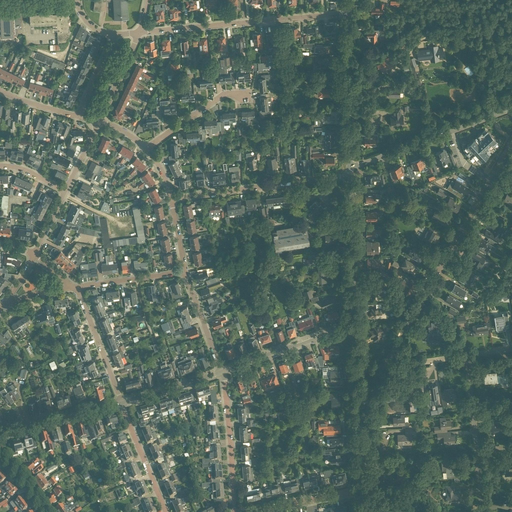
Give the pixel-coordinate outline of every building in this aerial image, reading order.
[(94,0),(94,10),(101,11),(102,2),(113,1),(114,20),(122,19),(122,21),(124,21),(126,21),(126,19),(128,19),(127,0),(94,0)] [(182,0),(183,2),(185,1),(186,7),(188,7),(188,10),(197,9),(197,8),(199,8),(198,1),(193,1),(192,0),(182,0)] [(372,8),(371,13),(376,13),(375,17),(376,18),(378,19),(379,18),(379,17),(380,13),(382,13),(383,7),(384,7),(384,3),(380,3),(380,8),(372,8)] [(173,9),(169,10),(169,7),(168,4),(166,4),(166,7),(167,14),(170,14),(170,20),(178,19),(177,13),(181,12),(181,7),(172,7),(173,9)] [(158,12),(155,13),(156,21),(164,21),(163,13),(164,13),(164,8),(158,8),(158,12)] [(56,13),(30,14),(30,24),(52,22),(52,29),(57,28),(58,44),(66,43),(72,32),(69,30),(68,13),(69,12),(69,10),(68,9),(66,9),(65,11),(59,11),(59,10),(56,10),(56,11),(56,12),(56,13)] [(0,16),(0,17),(0,21),(0,22),(1,26),(0,26),(0,27),(1,27),(1,31),(0,31),(0,32),(1,32),(1,36),(1,37),(1,38),(3,38),(3,37),(12,37),(14,37),(14,36),(17,36),(18,36),(17,29),(22,29),(21,20),(20,20),(19,16),(21,16),(21,11),(9,12),(10,16),(2,16),(2,15),(0,15),(0,16)] [(332,25),(326,26),(327,34),(333,33),(333,36),(338,35),(337,28),(333,29),(332,25)] [(312,28),(307,29),(307,35),(313,34),(313,35),(319,35),(319,34),(322,34),(322,30),(318,30),(318,26),(312,27),(312,28)] [(367,32),(367,36),(368,36),(368,38),(370,40),(371,40),(371,41),(376,41),(376,34),(380,34),(380,26),(374,26),(374,32),(367,32)] [(80,27),(75,37),(81,40),(85,31),(85,29),(80,27)] [(297,28),(290,29),(291,37),(297,36),(301,36),(300,32),(297,32),(297,28)] [(85,31),(81,40),(86,42),(90,35),(90,33),(85,31)] [(272,35),(266,35),(267,48),(272,47),(271,44),(276,43),(277,46),(277,50),(281,50),(279,32),(271,33),(272,35)] [(253,39),(250,40),(251,45),(258,45),(258,48),(262,48),(261,34),(253,35),(253,39)] [(90,35),(86,42),(87,41),(92,44),(95,38),(97,39),(97,38),(90,35)] [(238,38),(235,38),(236,51),(244,50),(242,36),(238,36),(238,38)] [(220,40),(217,40),(218,48),(218,51),(223,50),(222,48),(225,48),(224,37),(220,38),(220,40)] [(182,41),(180,41),(181,53),(189,53),(188,41),(186,41),(186,39),(181,40),(182,41)] [(197,41),(192,41),(192,47),(197,46),(197,45),(199,45),(199,50),(200,53),(203,53),(207,53),(206,39),(201,39),(202,41),(198,41),(197,41)] [(162,51),(160,51),(161,57),(171,56),(170,50),(169,40),(164,40),(165,42),(162,42),(162,51)] [(86,42),(85,45),(87,46),(87,45),(90,47),(89,49),(96,52),(99,47),(92,44),(87,41),(86,42)] [(147,46),(144,46),(145,50),(148,50),(149,50),(150,56),(157,55),(156,49),(154,49),(153,41),(147,42),(147,46)] [(303,44),(303,45),(303,48),(311,48),(311,49),(314,49),(314,53),(330,53),(330,52),(331,52),(331,47),(330,47),(330,46),(322,47),(322,46),(316,46),(314,46),(314,43),(303,44)] [(428,49),(416,50),(417,61),(429,59),(430,62),(439,61),(439,58),(443,58),(442,47),(438,48),(438,46),(428,47),(428,49)] [(85,51),(84,53),(94,57),(96,52),(89,49),(87,47),(85,51)] [(81,50),(80,52),(83,54),(82,58),(84,59),(91,63),(94,57),(84,53),(85,51),(81,50)] [(321,55),(315,56),(316,67),(319,67),(320,67),(324,66),(325,68),(328,68),(328,66),(332,66),(331,58),(321,58),(321,55)] [(233,56),(229,56),(229,57),(229,60),(229,63),(230,65),(232,65),(234,65),(235,65),(239,64),(239,61),(234,61),(233,56)] [(220,63),(218,63),(218,65),(220,65),(221,66),(230,65),(229,63),(229,60),(229,57),(223,58),(223,59),(220,60),(220,63)] [(384,62),(377,65),(380,72),(386,70),(388,76),(392,68),(391,68),(394,67),(391,57),(383,60),(384,62)] [(80,62),(79,63),(82,65),(89,68),(91,63),(84,59),(83,62),(80,61),(80,62)] [(76,61),(75,63),(78,65),(77,69),(79,70),(86,73),(89,68),(82,65),(79,63),(80,62),(76,61)] [(259,63),(259,71),(263,70),(263,68),(269,67),(269,62),(259,63)] [(137,65),(134,70),(143,74),(144,73),(144,72),(141,71),(143,68),(137,65)] [(21,75),(19,77),(16,84),(22,87),(25,80),(22,78),(23,76),(22,75),(25,69),(23,68),(20,74),(21,75)] [(3,69),(0,75),(5,79),(9,72),(3,69)] [(227,69),(224,69),(225,82),(235,81),(234,72),(230,72),(230,75),(227,75),(227,69)] [(75,73),(74,74),(84,79),(86,73),(79,70),(78,73),(75,71),(75,73)] [(134,70),(132,76),(138,79),(139,75),(142,77),(143,76),(143,74),(134,70)] [(71,71),(70,74),(73,75),(73,77),(76,78),(74,81),(81,84),(84,79),(74,74),(75,73),(71,71)] [(9,72),(5,79),(11,81),(14,75),(9,72)] [(198,85),(197,85),(197,91),(201,91),(200,88),(207,88),(205,73),(204,73),(204,74),(202,74),(203,81),(200,81),(198,81),(198,85)] [(30,82),(28,90),(34,91),(36,84),(37,81),(38,81),(40,75),(37,74),(35,81),(34,80),(34,83),(30,82)] [(14,75),(11,81),(16,84),(19,77),(14,75)] [(132,76),(129,81),(138,86),(139,84),(136,82),(138,79),(132,76)] [(70,84),(69,85),(79,89),(81,84),(74,81),(73,84),(70,83),(70,84)] [(129,81),(126,87),(133,90),(134,87),(137,88),(137,87),(138,86),(129,81)] [(66,82),(64,87),(67,88),(68,87),(71,89),(69,91),(76,95),(79,89),(69,85),(70,84),(70,83),(66,82)] [(389,89),(389,97),(393,97),(393,98),(396,98),(396,97),(400,97),(400,93),(403,93),(404,84),(396,83),(396,89),(389,89)] [(272,84),(266,84),(259,85),(260,91),(267,90),(268,94),(273,93),(272,90),(269,90),(269,87),(272,87),(272,84)] [(319,89),(318,89),(318,96),(327,95),(327,99),(328,100),(327,100),(328,100),(328,101),(329,101),(330,101),(330,100),(331,100),(332,100),(332,96),(332,89),(332,85),(324,86),(324,87),(319,87),(319,89)] [(47,87),(45,95),(51,96),(54,89),(47,87)] [(124,92),(143,101),(144,102),(146,99),(140,96),(139,98),(133,96),(134,95),(131,93),(133,90),(126,87),(124,92)] [(181,89),(178,89),(179,95),(182,95),(183,101),(188,100),(187,87),(184,88),(185,90),(182,91),(181,89)] [(65,94),(64,96),(74,100),(76,95),(69,91),(68,94),(65,93),(65,94)] [(124,92),(121,98),(127,101),(129,98),(132,99),(132,98),(138,101),(137,102),(141,104),(143,101),(124,92)] [(62,93),(60,95),(64,97),(63,98),(66,99),(64,102),(71,105),(74,100),(64,96),(65,94),(62,93)] [(261,102),(259,102),(259,104),(273,103),(273,101),(271,101),(271,97),(273,97),(273,93),(268,94),(265,94),(266,97),(260,98),(261,102)] [(121,98),(119,104),(128,108),(128,107),(129,106),(126,105),(127,101),(121,98)] [(261,110),(258,112),(262,118),(265,116),(265,114),(268,113),(270,113),(271,110),(271,106),(274,106),(273,103),(259,104),(260,106),(261,106),(261,110)] [(119,104),(116,109),(122,112),(124,109),(127,110),(127,109),(128,108),(119,104)] [(394,117),(390,117),(391,125),(403,123),(402,116),(400,116),(399,108),(393,109),(394,117)] [(115,109),(113,115),(120,119),(122,115),(124,116),(128,118),(129,115),(125,114),(122,112),(116,109),(115,109)] [(330,115),(317,116),(318,126),(322,126),(322,123),(326,123),(326,122),(330,122),(330,115)] [(37,116),(33,127),(37,129),(39,130),(36,139),(42,141),(46,142),(47,138),(46,138),(47,135),(45,135),(45,134),(47,135),(48,133),(46,132),(46,131),(41,129),(43,127),(41,126),(40,126),(41,123),(43,119),(41,119),(41,118),(37,116)] [(41,123),(40,126),(41,126),(43,127),(45,128),(46,125),(47,126),(50,118),(44,116),(43,119),(41,123)] [(146,123),(143,124),(144,128),(147,128),(147,127),(153,126),(152,119),(146,120),(146,123)] [(52,128),(50,142),(56,142),(57,132),(66,135),(70,126),(70,125),(67,124),(66,124),(64,124),(58,122),(56,127),(58,127),(57,128),(52,128)] [(325,128),(315,128),(315,131),(325,131),(325,136),(321,136),(321,139),(334,139),(334,132),(330,132),(330,130),(325,130),(325,128)] [(465,146),(463,148),(466,152),(473,160),(474,160),(477,163),(479,161),(490,152),(488,149),(489,148),(492,150),(495,147),(499,143),(497,141),(487,130),(487,131),(485,128),(481,132),(481,131),(478,135),(476,137),(476,136),(465,146)] [(202,137),(202,132),(192,133),(194,145),(194,147),(196,147),(197,146),(196,142),(200,142),(200,141),(203,140),(202,137)] [(374,137),(364,137),(365,145),(365,147),(368,147),(368,145),(374,145),(374,140),(377,140),(384,140),(384,134),(377,134),(377,137),(374,137)] [(103,137),(101,143),(115,149),(116,148),(110,146),(111,145),(108,144),(110,140),(103,137)] [(321,139),(319,139),(319,142),(323,142),(323,141),(325,141),(325,148),(330,148),(330,147),(332,147),(331,146),(331,145),(334,145),(334,139),(321,139)] [(174,144),(171,144),(171,150),(180,150),(179,147),(178,147),(177,140),(173,140),(174,144)] [(101,143),(98,149),(105,152),(106,148),(109,149),(109,148),(115,151),(115,149),(101,143)] [(67,144),(64,149),(67,150),(66,154),(72,157),(75,151),(74,150),(77,145),(71,144),(67,144)] [(285,159),(284,159),(285,165),(286,165),(287,172),(297,171),(295,158),(297,158),(297,144),(296,144),(296,145),(292,145),(292,154),(284,155),(285,159)] [(27,151),(27,154),(30,155),(27,162),(32,164),(36,157),(37,155),(31,152),(31,150),(32,151),(33,147),(29,146),(27,151)] [(122,146),(119,152),(123,154),(121,157),(122,157),(119,162),(120,163),(128,149),(122,146)] [(441,151),(438,152),(443,164),(450,161),(452,165),(455,163),(452,156),(449,157),(448,158),(446,154),(447,154),(445,148),(441,150),(441,151)] [(128,149),(120,163),(122,163),(124,159),(125,160),(127,156),(130,158),(134,152),(128,149)] [(181,149),(180,150),(171,150),(172,157),(175,156),(175,158),(178,157),(178,153),(181,152),(181,149)] [(250,153),(246,154),(246,157),(248,156),(248,158),(249,163),(250,169),(257,168),(256,165),(256,161),(259,160),(259,152),(255,152),(255,155),(250,156),(250,153)] [(434,163),(430,164),(433,171),(437,170),(435,166),(443,164),(438,152),(436,153),(435,152),(431,153),(433,159),(434,159),(435,162),(434,163)] [(58,163),(57,165),(62,168),(63,165),(67,167),(70,162),(67,160),(68,159),(60,155),(58,159),(60,160),(58,163)] [(36,157),(32,164),(37,167),(41,160),(36,157)] [(134,168),(130,173),(131,174),(141,162),(136,157),(132,163),(135,165),(133,168),(134,168)] [(419,158),(416,159),(419,168),(423,167),(424,171),(427,170),(428,173),(433,171),(430,164),(428,160),(426,160),(428,166),(426,166),(422,158),(420,159),(419,158)] [(268,168),(266,168),(267,173),(277,172),(275,161),(275,159),(267,160),(268,168)] [(414,172),(409,173),(412,182),(415,179),(416,178),(415,175),(421,172),(419,168),(416,159),(413,160),(413,161),(410,162),(414,172)] [(176,161),(169,165),(172,171),(179,167),(179,168),(181,167),(180,164),(177,165),(176,161)] [(307,161),(300,162),(301,173),(308,172),(307,168),(308,168),(307,161)] [(92,162),(89,169),(97,173),(100,166),(92,162)] [(141,162),(131,174),(132,175),(136,170),(137,171),(138,168),(141,171),(146,166),(141,162)] [(52,163),(50,166),(57,170),(55,176),(63,180),(66,173),(60,171),(62,168),(57,165),(52,163)] [(238,166),(229,168),(230,172),(232,181),(239,180),(238,166)] [(397,166),(394,167),(398,176),(401,175),(403,179),(405,178),(401,166),(398,167),(397,166)] [(179,167),(172,171),(175,177),(179,174),(180,177),(185,175),(184,172),(181,173),(179,168),(179,167)] [(391,169),(389,170),(393,183),(396,182),(394,177),(398,176),(394,167),(391,168),(391,169)] [(89,169),(85,176),(89,177),(87,180),(93,183),(94,180),(93,180),(97,173),(89,169)] [(148,172),(142,176),(146,181),(151,177),(148,172)] [(198,176),(196,177),(197,186),(205,185),(203,173),(198,174),(198,176)] [(187,180),(179,181),(180,188),(188,187),(187,182),(190,182),(189,174),(186,175),(187,180)] [(13,183),(13,185),(18,187),(19,185),(22,179),(16,176),(13,183)] [(368,177),(365,177),(365,185),(365,187),(372,187),(372,185),(374,185),(373,180),(379,180),(379,176),(372,176),(372,177),(368,177)] [(143,182),(140,184),(142,186),(144,184),(145,185),(147,183),(149,186),(155,182),(151,177),(146,181),(143,183),(143,182)] [(22,179),(19,185),(24,188),(27,181),(28,180),(24,178),(24,180),(22,179)] [(27,181),(24,188),(32,191),(34,187),(32,186),(33,184),(33,182),(30,181),(29,182),(27,181)] [(456,181),(452,188),(465,195),(469,189),(463,186),(464,185),(456,181)] [(80,189),(80,190),(83,192),(84,191),(92,195),(94,193),(92,192),(92,191),(90,189),(91,186),(83,182),(80,189)] [(156,188),(146,193),(148,197),(146,198),(146,199),(158,194),(156,188)] [(439,188),(436,193),(444,197),(446,192),(439,188)] [(79,190),(76,196),(84,200),(85,198),(88,199),(90,195),(87,193),(86,194),(83,192),(80,190),(79,190)] [(40,198),(42,199),(49,203),(50,201),(51,201),(54,197),(49,194),(48,196),(39,191),(36,196),(40,198)] [(511,194),(507,192),(503,200),(511,205),(511,194)] [(158,194),(146,199),(147,201),(149,200),(149,201),(153,199),(155,203),(161,200),(158,194)] [(279,197),(280,204),(283,204),(284,207),(290,206),(293,206),(292,200),(289,200),(288,200),(287,194),(283,195),(283,197),(279,197)] [(365,200),(365,203),(368,203),(375,202),(375,198),(380,198),(380,195),(375,195),(365,195),(365,200)] [(255,198),(246,200),(247,210),(256,209),(255,205),(260,205),(260,200),(255,201),(255,198)] [(460,204),(450,198),(446,205),(449,207),(447,211),(446,210),(446,211),(451,213),(453,209),(456,211),(457,210),(458,210),(460,206),(459,206),(460,204)] [(42,199),(40,205),(46,208),(49,203),(42,199)] [(245,213),(244,206),(241,206),(240,200),(233,201),(235,215),(245,213)] [(235,215),(233,201),(226,202),(228,215),(235,215)] [(104,202),(100,210),(109,213),(109,211),(107,203),(104,202)] [(306,213),(306,214),(306,215),(306,216),(306,217),(307,217),(307,218),(307,219),(308,219),(309,220),(310,221),(311,222),(312,222),(313,222),(314,222),(315,222),(316,222),(317,222),(318,221),(319,221),(319,220),(320,219),(320,220),(326,215),(322,210),(324,209),(320,205),(319,207),(315,202),(310,206),(309,207),(310,208),(309,209),(309,208),(308,208),(308,209),(307,210),(307,211),(306,212),(306,213)] [(33,206),(32,208),(43,214),(46,208),(40,205),(37,204),(36,207),(33,206)] [(213,205),(209,206),(210,212),(214,211),(215,216),(220,215),(221,217),(224,217),(223,211),(220,212),(219,204),(213,205)] [(73,205),(69,212),(83,219),(84,219),(85,215),(79,212),(80,209),(73,205)] [(32,208),(31,211),(35,213),(34,216),(41,219),(43,214),(32,208)] [(192,210),(184,211),(185,217),(190,216),(191,218),(193,218),(193,215),(192,210)] [(163,211),(155,213),(156,219),(157,219),(157,221),(160,220),(159,218),(164,217),(163,211)] [(435,211),(431,218),(447,227),(451,220),(435,211)] [(69,212),(66,219),(68,220),(66,224),(72,225),(73,226),(75,223),(80,226),(84,219),(83,219),(69,212)] [(191,220),(186,221),(187,227),(195,225),(194,220),(193,218),(191,218),(191,220)] [(26,229),(25,238),(27,238),(27,239),(32,240),(33,235),(32,235),(33,230),(32,230),(32,226),(31,226),(31,221),(27,220),(26,229)] [(160,220),(157,221),(157,223),(158,229),(166,227),(165,221),(160,222),(160,220)] [(497,227),(496,226),(492,233),(486,229),(484,234),(488,236),(487,238),(495,243),(496,241),(497,241),(499,237),(498,236),(502,230),(503,231),(505,227),(499,224),(497,227)] [(63,225),(60,231),(67,234),(70,229),(63,225)] [(277,231),(272,232),(275,251),(310,245),(307,226),(302,227),(302,225),(276,230),(277,231)] [(26,229),(19,228),(18,237),(20,237),(20,238),(25,239),(25,238),(26,229)] [(85,228),(83,234),(101,237),(101,231),(88,228),(88,229),(85,228)] [(327,230),(320,230),(320,236),(325,235),(325,242),(335,242),(335,236),(334,236),(334,235),(327,235),(327,230)] [(60,231),(57,236),(65,240),(67,234),(60,231)] [(427,231),(422,239),(430,244),(432,241),(435,243),(437,244),(439,240),(437,239),(439,235),(433,231),(431,233),(427,231)] [(57,236),(55,242),(58,243),(57,245),(61,247),(65,240),(57,236)] [(488,247),(489,248),(494,251),(497,244),(498,245),(490,239),(488,242),(481,238),(477,246),(478,247),(477,249),(486,254),(485,253),(488,247)] [(198,242),(191,243),(192,249),(196,248),(197,250),(200,250),(199,248),(199,247),(198,242)] [(76,243),(74,245),(79,250),(80,249),(84,253),(85,250),(89,250),(92,246),(76,243)] [(371,246),(367,246),(367,253),(373,253),(373,256),(378,256),(378,243),(371,243),(371,246)] [(169,244),(162,245),(163,251),(163,253),(166,252),(166,250),(170,249),(169,244)] [(74,245),(65,255),(66,255),(67,256),(69,254),(73,257),(79,250),(74,245)] [(410,250),(408,254),(419,261),(420,259),(422,260),(424,255),(418,251),(419,249),(414,246),(411,251),(410,250)] [(54,247),(51,253),(55,257),(54,258),(59,262),(66,255),(65,255),(61,251),(54,247)] [(73,257),(64,267),(69,271),(75,264),(78,267),(83,256),(84,253),(80,249),(79,250),(73,257)] [(197,252),(193,253),(194,259),(201,257),(200,252),(200,250),(197,250),(197,252)] [(478,253),(477,254),(473,251),(470,257),(476,260),(475,262),(474,262),(472,265),(480,270),(487,258),(478,253)] [(166,252),(163,253),(164,255),(165,261),(172,259),(171,254),(167,254),(166,252)] [(315,252),(304,253),(304,259),(308,258),(308,264),(315,263),(315,262),(318,262),(318,254),(315,254),(315,252)] [(137,259),(132,260),(133,264),(134,264),(135,270),(141,269),(140,259),(139,253),(136,254),(137,259)] [(66,255),(59,262),(64,267),(73,257),(69,254),(67,256),(66,255)] [(5,255),(4,263),(10,264),(11,263),(12,263),(18,267),(18,266),(20,266),(21,263),(21,262),(21,261),(15,258),(11,257),(11,256),(5,255)] [(126,261),(121,261),(123,272),(130,271),(129,263),(131,263),(130,255),(127,256),(128,261),(126,261)] [(378,258),(366,259),(366,268),(375,268),(375,271),(384,270),(384,265),(381,265),(380,262),(380,261),(378,261),(378,258)] [(405,259),(401,266),(405,268),(405,269),(408,271),(409,270),(414,273),(416,269),(415,269),(417,267),(416,266),(405,259)] [(113,261),(111,262),(109,262),(109,265),(110,273),(118,272),(117,264),(113,264),(113,261)] [(96,266),(95,263),(88,264),(90,276),(97,275),(96,266)] [(86,264),(80,265),(81,269),(82,277),(90,276),(88,264),(86,264)] [(109,265),(101,266),(103,275),(110,273),(109,265)] [(327,267),(319,267),(319,282),(328,282),(328,277),(327,277),(327,267)] [(202,272),(195,274),(197,281),(204,278),(208,276),(206,270),(202,272)] [(460,275),(458,278),(459,279),(459,280),(468,285),(470,282),(472,283),(476,276),(469,272),(466,277),(462,274),(461,275),(460,275)] [(1,277),(0,278),(0,285),(4,289),(9,282),(1,277)] [(213,283),(219,281),(220,281),(218,277),(206,282),(207,285),(208,285),(213,283)] [(374,285),(373,286),(373,288),(375,289),(375,291),(382,291),(382,289),(384,289),(384,284),(383,279),(379,279),(379,280),(374,281),(374,285)] [(403,280),(400,284),(405,287),(403,292),(405,293),(405,294),(406,294),(409,295),(415,285),(409,281),(408,283),(403,280)] [(172,285),(169,285),(171,291),(170,291),(173,299),(181,296),(180,291),(181,291),(178,282),(172,284),(172,285)] [(453,285),(451,289),(452,289),(451,290),(462,297),(466,291),(455,284),(454,285),(453,285)] [(147,290),(146,290),(147,297),(148,297),(149,301),(156,300),(157,305),(160,304),(159,296),(156,297),(154,286),(147,287),(147,290)] [(208,288),(201,290),(203,297),(211,295),(210,292),(214,290),(213,286),(208,288)] [(311,289),(303,292),(306,300),(313,297),(311,289)] [(495,301),(502,297),(505,300),(508,298),(506,295),(507,294),(504,290),(493,297),(495,301)] [(124,299),(125,307),(125,312),(130,311),(129,307),(129,304),(137,303),(135,291),(127,293),(127,296),(128,297),(124,297),(124,299)] [(107,298),(102,299),(103,302),(104,304),(107,303),(107,302),(113,301),(113,298),(112,292),(106,292),(107,298)] [(210,305),(206,306),(209,314),(214,312),(214,311),(220,309),(218,304),(223,302),(221,294),(213,297),(214,301),(209,303),(210,305)] [(448,296),(445,300),(452,304),(452,306),(457,309),(461,302),(449,295),(448,296)] [(97,298),(91,300),(95,310),(105,306),(108,305),(107,303),(104,304),(103,302),(102,299),(102,296),(97,296),(97,298)] [(331,297),(320,301),(322,305),(323,305),(325,309),(329,307),(329,306),(334,304),(331,297)] [(44,313),(38,315),(40,322),(48,319),(49,322),(54,320),(49,304),(43,306),(44,311),(43,311),(44,313)] [(181,305),(176,307),(177,310),(179,309),(181,313),(178,314),(179,316),(189,313),(187,306),(182,308),(181,305)] [(254,305),(248,308),(251,317),(257,315),(254,305)] [(105,306),(95,310),(97,316),(100,315),(106,313),(104,310),(106,309),(105,306)] [(369,314),(369,315),(369,316),(370,316),(371,317),(372,317),(385,317),(385,316),(387,315),(387,312),(385,312),(385,309),(372,309),(372,312),(371,312),(370,312),(370,313),(369,313),(369,314)] [(72,319),(79,317),(78,314),(79,313),(78,311),(77,311),(76,311),(73,312),(72,310),(67,312),(66,312),(70,320),(72,319)] [(327,314),(324,315),(325,318),(329,317),(330,320),(339,317),(336,310),(327,314)] [(102,320),(99,321),(102,327),(110,324),(113,323),(110,317),(115,315),(114,312),(108,315),(101,317),(102,320)] [(189,313),(179,316),(182,315),(184,322),(182,322),(183,325),(188,324),(187,321),(191,319),(189,313)] [(503,316),(495,317),(497,331),(505,329),(504,323),(508,323),(507,313),(502,314),(503,316)] [(27,314),(22,318),(26,324),(28,326),(31,331),(35,328),(37,327),(35,322),(32,323),(31,321),(27,314)] [(216,321),(212,322),(214,328),(222,325),(221,322),(227,320),(225,316),(220,318),(215,319),(216,321)] [(290,326),(286,327),(290,337),(296,334),(294,328),(296,327),(292,316),(289,317),(290,322),(289,322),(290,326)] [(310,316),(297,321),(300,330),(306,328),(306,329),(314,326),(310,316)] [(79,317),(72,319),(75,325),(81,323),(79,317)] [(22,318),(17,321),(21,328),(26,324),(22,318)] [(17,321),(12,325),(16,331),(21,328),(17,321)] [(170,330),(167,322),(160,324),(163,332),(170,330)] [(429,334),(425,335),(426,342),(444,339),(443,332),(439,333),(437,322),(431,323),(432,327),(429,327),(429,334)] [(483,325),(473,326),(474,335),(486,333),(485,329),(488,328),(487,323),(483,324),(483,325)] [(110,324),(102,327),(104,333),(112,330),(110,324)] [(280,326),(273,329),(274,333),(275,332),(278,340),(284,338),(281,329),(280,326)] [(376,331),(369,331),(369,336),(373,336),(376,336),(376,341),(382,341),(381,333),(385,333),(385,327),(375,327),(376,331)] [(188,331),(185,332),(186,335),(190,334),(191,337),(198,335),(196,328),(188,331)] [(224,329),(221,330),(222,333),(225,332),(226,336),(230,335),(227,328),(226,328),(224,329)] [(74,335),(71,336),(72,339),(82,335),(80,329),(73,331),(74,335)] [(261,330),(258,331),(262,343),(271,339),(267,329),(264,330),(265,332),(262,333),(261,330)] [(0,332),(0,344),(0,345),(2,342),(4,344),(7,339),(8,341),(12,337),(7,330),(4,335),(0,332)] [(82,335),(72,339),(73,341),(77,340),(78,343),(85,341),(82,335)] [(113,335),(106,338),(108,344),(118,340),(117,337),(114,339),(113,335)] [(253,336),(248,338),(249,341),(251,349),(258,347),(255,339),(254,339),(253,336)] [(118,340),(108,344),(111,350),(117,347),(118,349),(124,347),(123,345),(120,346),(118,340)] [(240,341),(236,343),(237,345),(240,354),(246,351),(243,342),(242,340),(240,341)] [(226,351),(225,351),(226,354),(227,354),(228,357),(235,355),(232,347),(230,342),(226,343),(228,349),(226,350),(226,351)] [(16,343),(13,345),(19,355),(22,353),(16,343)] [(81,352),(78,353),(79,355),(89,351),(88,349),(89,348),(87,343),(82,345),(83,347),(80,348),(81,352)] [(119,352),(112,354),(115,360),(121,358),(124,357),(122,351),(125,349),(124,347),(118,349),(119,352)] [(324,347),(320,348),(323,355),(323,357),(323,359),(324,359),(328,359),(328,355),(334,354),(334,353),(339,353),(339,347),(327,347),(327,350),(325,350),(324,347)] [(203,357),(198,359),(201,367),(209,365),(203,350),(201,351),(203,357)] [(91,358),(89,351),(79,355),(82,361),(85,360),(91,358)] [(320,366),(316,357),(314,358),(312,353),(304,355),(306,361),(305,361),(307,366),(312,365),(313,368),(316,367),(317,369),(320,368),(319,366),(320,366)] [(183,357),(184,360),(185,363),(188,371),(194,369),(194,367),(197,366),(196,363),(193,364),(191,360),(195,359),(194,355),(191,356),(190,355),(186,356),(186,355),(183,356),(183,357)] [(121,358),(115,360),(117,366),(124,364),(121,358)] [(54,360),(48,363),(52,370),(57,368),(54,360)] [(300,360),(292,363),(296,372),(296,373),(297,373),(298,373),(299,373),(300,372),(300,371),(300,370),(300,369),(303,368),(300,360)] [(165,361),(162,362),(168,378),(174,376),(172,370),(173,370),(173,371),(176,369),(173,361),(170,362),(171,363),(167,364),(165,363),(165,361)] [(94,362),(93,363),(93,362),(88,364),(86,365),(87,365),(88,368),(86,369),(87,372),(89,371),(95,368),(94,365),(95,365),(94,362)] [(157,370),(155,370),(157,376),(158,377),(160,376),(161,380),(168,378),(162,362),(160,363),(161,368),(161,370),(158,370),(157,370)] [(286,362),(279,364),(282,372),(283,375),(289,373),(288,370),(286,362)] [(185,363),(179,365),(182,373),(188,371),(185,363)] [(337,367),(322,368),(323,378),(331,377),(331,383),(340,382),(340,372),(337,372),(337,367)] [(87,372),(80,375),(81,377),(90,374),(91,377),(98,374),(95,368),(89,371),(87,372)] [(149,371),(144,373),(145,377),(146,381),(148,385),(154,383),(153,380),(155,380),(154,376),(155,376),(153,369),(149,370),(149,371)] [(496,372),(484,373),(485,383),(497,381),(497,383),(500,382),(500,384),(500,386),(501,385),(511,384),(510,373),(496,375),(496,372)] [(252,375),(246,377),(249,385),(252,384),(253,387),(256,386),(252,375)] [(264,380),(261,381),(263,386),(266,385),(267,389),(276,386),(272,377),(264,380)] [(139,378),(132,380),(134,388),(141,386),(139,378)] [(240,379),(235,381),(239,392),(247,390),(245,386),(243,387),(240,379)] [(132,380),(125,382),(127,390),(134,388),(132,380)] [(101,381),(94,383),(95,387),(98,400),(103,398),(101,390),(104,389),(103,385),(103,386),(101,381)] [(11,390),(8,392),(14,400),(20,396),(15,389),(17,388),(14,383),(8,387),(11,390)] [(72,386),(69,387),(70,389),(73,395),(75,394),(78,401),(86,398),(80,383),(76,384),(77,387),(73,388),(72,386)] [(47,400),(43,402),(45,411),(52,409),(48,398),(51,397),(49,392),(47,386),(46,385),(44,385),(43,387),(45,393),(47,400)] [(429,392),(427,393),(427,399),(436,397),(436,402),(442,402),(442,398),(441,395),(437,395),(436,387),(429,388),(429,392)] [(445,398),(442,398),(442,402),(443,405),(450,404),(449,399),(456,398),(455,393),(452,393),(452,388),(444,389),(445,398)] [(68,394),(63,396),(65,406),(71,404),(69,396),(73,395),(70,389),(67,390),(68,394)] [(208,389),(202,391),(204,398),(211,396),(211,399),(212,406),(217,406),(216,392),(210,392),(208,389)] [(202,391),(196,393),(198,400),(200,399),(201,402),(205,401),(204,398),(202,391)] [(8,392),(2,396),(8,404),(14,400),(8,392)] [(337,393),(328,394),(329,398),(331,398),(331,406),(336,406),(336,407),(340,407),(339,397),(337,397),(337,393)] [(60,396),(56,397),(59,408),(59,407),(60,409),(62,408),(62,407),(65,406),(63,396),(62,396),(62,394),(60,394),(60,396)] [(190,394),(183,396),(187,407),(189,406),(188,403),(192,401),(190,394)] [(177,408),(178,412),(179,416),(182,416),(180,409),(187,407),(183,396),(177,398),(180,407),(177,408)] [(29,404),(33,418),(39,416),(37,409),(42,408),(39,399),(35,400),(36,402),(29,404)] [(171,400),(165,402),(168,412),(174,411),(175,413),(178,412),(177,408),(174,408),(171,400)] [(161,412),(158,413),(160,418),(161,422),(164,421),(162,414),(168,412),(165,402),(158,404),(161,412)] [(246,407),(237,407),(238,414),(249,413),(249,407),(254,406),(254,403),(246,404),(246,407)] [(153,406),(146,408),(148,415),(155,413),(153,406)] [(212,406),(207,407),(207,410),(210,409),(210,416),(218,415),(217,409),(213,409),(212,406)] [(146,408),(140,409),(142,417),(148,415),(146,408)] [(291,408),(278,413),(280,419),(294,414),(291,408)] [(492,421),(489,422),(490,434),(502,432),(500,421),(506,420),(506,414),(492,415),(492,421)] [(400,417),(393,417),(393,425),(402,425),(402,429),(405,428),(409,428),(414,427),(414,425),(408,426),(408,423),(404,423),(404,415),(400,415),(400,417)] [(111,417),(105,418),(107,426),(111,425),(112,429),(118,428),(119,427),(116,417),(112,418),(111,417)] [(440,427),(434,427),(434,433),(437,433),(443,432),(442,429),(451,428),(450,420),(446,421),(445,418),(440,419),(440,427)] [(100,420),(94,422),(97,429),(94,430),(96,436),(101,435),(99,432),(103,430),(100,420)] [(326,420),(318,420),(319,429),(324,429),(324,434),(336,434),(336,433),(341,432),(340,426),(336,426),(336,427),(327,427),(327,421),(326,421),(326,420)] [(191,423),(182,426),(183,431),(193,428),(191,423)] [(83,424),(77,425),(80,438),(86,436),(83,424)] [(92,426),(86,429),(87,430),(89,436),(91,441),(97,439),(92,426)] [(204,426),(200,427),(201,429),(205,428),(205,429),(207,429),(207,435),(209,435),(219,435),(219,428),(210,429),(210,426),(204,426)] [(71,427),(64,429),(66,436),(70,435),(73,447),(80,445),(79,441),(76,442),(75,439),(74,439),(72,431),(71,427)] [(149,429),(142,432),(145,438),(155,434),(152,428),(149,430),(149,429)] [(405,435),(397,435),(398,445),(411,444),(411,433),(413,433),(413,428),(409,428),(405,428),(405,435)] [(56,432),(51,433),(54,443),(59,442),(59,444),(63,443),(59,430),(56,431),(56,432)] [(250,432),(247,433),(239,433),(240,440),(249,439),(249,442),(254,442),(259,441),(259,438),(251,439),(250,432)] [(450,432),(443,432),(437,433),(437,437),(438,437),(438,438),(443,438),(444,442),(445,442),(445,446),(451,446),(451,443),(455,443),(454,439),(455,439),(455,435),(451,435),(450,432)] [(46,433),(40,435),(42,443),(45,443),(48,452),(50,452),(53,451),(53,449),(51,441),(50,439),(50,437),(47,438),(46,433)] [(155,434),(145,438),(147,444),(155,441),(156,444),(161,442),(160,439),(158,440),(156,434),(155,434)] [(124,435),(117,438),(120,444),(126,441),(124,435)] [(333,435),(326,435),(327,439),(330,439),(330,445),(331,445),(331,446),(341,446),(341,444),(342,444),(342,443),(343,443),(343,439),(342,439),(342,438),(333,438),(333,435)] [(30,437),(24,439),(27,451),(37,448),(35,441),(32,442),(30,437)] [(15,450),(12,451),(13,457),(18,456),(17,453),(23,452),(22,450),(26,449),(27,451),(24,439),(24,442),(20,443),(20,441),(13,443),(15,450)] [(68,442),(62,444),(65,454),(71,452),(68,442)] [(211,445),(206,445),(206,448),(209,448),(209,453),(210,453),(210,455),(221,454),(220,447),(216,448),(216,445),(211,445)] [(119,447),(109,451),(110,454),(118,451),(120,457),(131,453),(128,447),(120,450),(119,447)] [(156,447),(150,450),(152,456),(161,453),(160,450),(158,451),(156,447)] [(334,448),(324,450),(324,454),(331,454),(331,455),(331,457),(329,457),(330,461),(331,461),(331,463),(336,463),(336,465),(341,465),(340,462),(344,462),(344,460),(345,460),(345,456),(344,456),(344,454),(340,454),(340,453),(336,453),(335,453),(334,448)] [(131,453),(120,457),(123,463),(121,464),(122,467),(127,465),(125,463),(127,462),(133,459),(131,453)] [(161,453),(152,456),(155,462),(163,459),(164,462),(169,460),(167,457),(163,459),(161,453)] [(214,461),(205,462),(205,465),(218,464),(217,461),(221,461),(221,454),(210,455),(213,455),(214,461)] [(33,462),(25,469),(29,474),(31,472),(34,476),(38,473),(43,469),(38,463),(39,461),(37,459),(33,462)] [(447,461),(442,461),(443,468),(446,467),(447,478),(454,478),(455,482),(459,482),(458,466),(448,467),(447,461)] [(218,464),(205,465),(205,467),(208,467),(208,468),(214,467),(215,474),(222,473),(222,467),(218,467),(218,464)] [(122,467),(118,469),(119,472),(127,468),(128,472),(126,473),(126,474),(126,476),(127,475),(138,471),(136,465),(128,468),(127,465),(122,467)] [(164,465),(157,468),(160,474),(166,471),(164,465)] [(334,474),(333,469),(323,471),(325,477),(332,475),(334,485),(340,483),(340,482),(346,481),(346,480),(347,480),(346,476),(345,476),(344,472),(334,474)] [(138,471),(127,475),(129,478),(130,477),(132,480),(128,482),(129,485),(134,483),(133,480),(141,477),(138,471)] [(166,471),(160,474),(162,480),(169,477),(166,471)] [(253,471),(243,472),(243,478),(247,478),(247,481),(253,481),(252,480),(255,480),(255,478),(253,478),(253,471)] [(383,474),(383,479),(384,480),(393,479),(401,477),(400,472),(393,473),(393,472),(383,473),(383,474)] [(209,483),(206,483),(206,484),(220,483),(220,480),(223,480),(222,473),(215,474),(211,474),(212,481),(209,481),(209,483)] [(41,476),(34,481),(38,486),(45,481),(42,478),(45,476),(44,474),(41,476)] [(302,474),(298,475),(300,484),(304,483),(305,488),(311,487),(309,479),(309,477),(303,478),(302,474)] [(296,480),(290,481),(292,491),(299,489),(298,485),(300,484),(298,475),(295,476),(296,480)] [(316,478),(309,479),(311,487),(318,485),(317,481),(320,480),(318,475),(315,475),(316,478)] [(280,479),(279,479),(282,488),(285,488),(286,492),(292,491),(290,481),(284,483),(282,477),(279,477),(280,479)] [(45,481),(38,486),(41,491),(48,486),(49,486),(51,484),(53,486),(57,483),(53,478),(47,483),(45,481)] [(278,484),(271,485),(273,495),(280,494),(279,489),(282,488),(279,479),(277,479),(278,484)] [(3,488),(1,490),(2,492),(2,493),(4,495),(7,493),(13,487),(10,482),(8,484),(7,483),(4,486),(5,486),(3,488)] [(143,482),(136,485),(139,491),(146,489),(143,482)] [(171,483),(164,486),(167,492),(174,489),(171,483)] [(220,483),(206,484),(206,487),(209,487),(213,487),(213,493),(224,493),(223,486),(220,486),(220,483)] [(248,490),(246,491),(248,501),(254,499),(252,490),(251,484),(248,484),(248,490)] [(271,485),(262,487),(263,492),(266,492),(267,497),(273,495),(271,485)] [(50,498),(47,500),(51,505),(58,500),(56,497),(58,496),(63,493),(59,486),(54,490),(56,493),(50,497),(50,498)] [(453,486),(446,487),(447,502),(449,501),(449,502),(450,502),(450,501),(452,501),(452,500),(461,499),(460,492),(455,493),(454,493),(454,492),(453,486)] [(9,495),(7,497),(8,499),(11,497),(17,492),(13,487),(7,493),(9,495)] [(262,487),(252,490),(254,499),(261,498),(260,493),(263,492),(262,487)] [(139,491),(135,493),(137,496),(140,494),(142,498),(148,495),(146,489),(139,491)] [(174,489),(167,492),(170,498),(177,495),(174,489)] [(213,496),(210,496),(211,500),(214,500),(214,503),(220,503),(219,500),(224,499),(224,493),(213,493),(213,494),(213,496)] [(186,505),(183,499),(185,498),(184,495),(179,497),(180,500),(172,504),(175,510),(181,507),(186,505)] [(10,503),(14,509),(16,508),(17,509),(18,507),(25,502),(22,497),(15,502),(14,501),(10,503)] [(6,499),(0,502),(0,507),(4,505),(8,503),(6,499)] [(133,504),(133,505),(134,508),(141,505),(143,511),(153,506),(151,500),(144,503),(143,504),(142,501),(133,504)] [(18,507),(21,511),(22,511),(29,507),(25,502),(18,507)] [(68,508),(62,511),(69,511),(79,504),(78,502),(77,503),(76,503),(71,506),(68,509),(68,508)]
